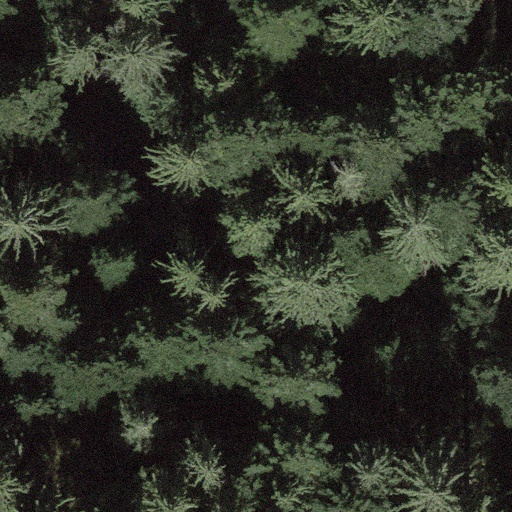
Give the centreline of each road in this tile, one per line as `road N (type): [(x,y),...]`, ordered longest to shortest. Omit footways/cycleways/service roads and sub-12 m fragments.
road 1 (track): [(0,63),(231,244),(507,511)]
road 2 (track): [(164,192),(234,313),(258,465),(253,511)]
